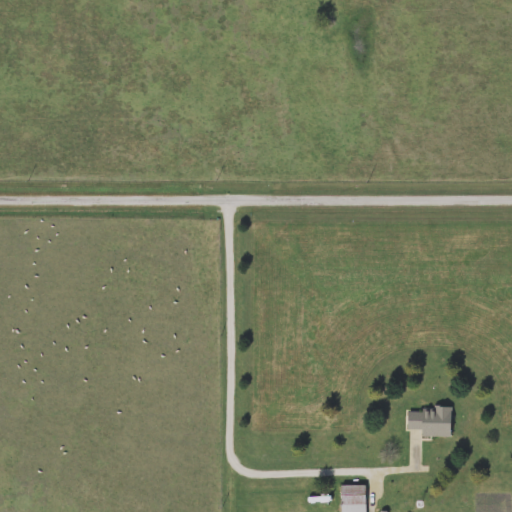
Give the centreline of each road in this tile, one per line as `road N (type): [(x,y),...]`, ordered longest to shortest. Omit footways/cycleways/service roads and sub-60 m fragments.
road 1 (residential): [(0,199),(511,201)]
road 2 (residential): [(231,201),(232,452),(241,468),(267,474),(365,470)]
